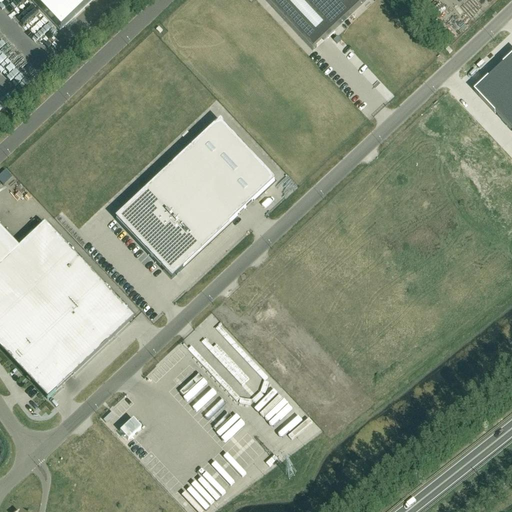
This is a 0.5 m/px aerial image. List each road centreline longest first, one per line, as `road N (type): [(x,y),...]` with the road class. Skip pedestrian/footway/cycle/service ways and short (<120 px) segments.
road 1 (unclassified): [(30,455),(511,9)]
road 2 (unclassified): [(161,0),(0,151)]
road 3 (trunk): [(407,511),(511,428)]
